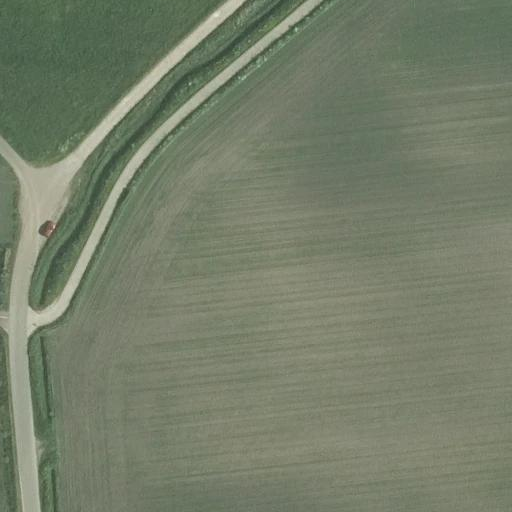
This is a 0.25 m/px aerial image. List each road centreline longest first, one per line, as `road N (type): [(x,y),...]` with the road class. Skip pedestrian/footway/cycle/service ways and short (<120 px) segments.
road 1 (unclassified): [(32,511),(17,321),(28,245),(45,199)]
road 2 (track): [(69,166),(238,0)]
